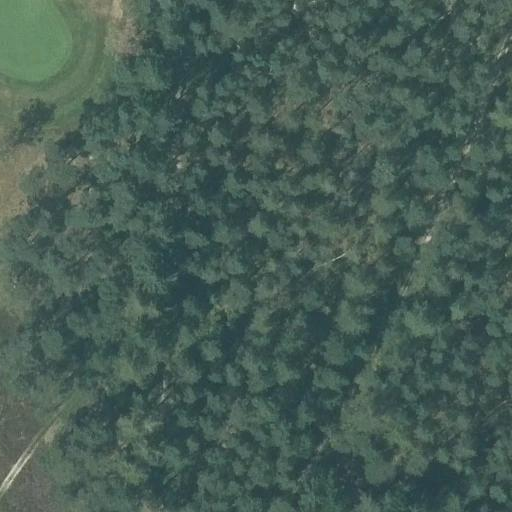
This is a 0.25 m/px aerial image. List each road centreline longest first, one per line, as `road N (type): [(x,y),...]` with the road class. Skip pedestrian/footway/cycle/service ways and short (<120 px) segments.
road 1 (track): [(276,511),(389,297),(509,0)]
road 2 (unknown): [(184,0),(170,511)]
